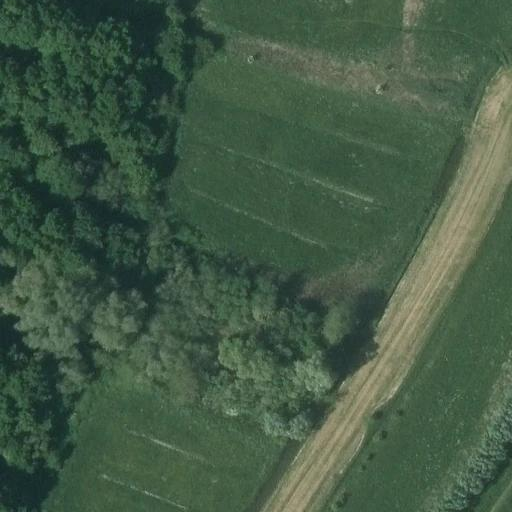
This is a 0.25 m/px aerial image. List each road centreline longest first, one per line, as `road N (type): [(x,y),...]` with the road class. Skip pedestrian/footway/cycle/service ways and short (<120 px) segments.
road 1 (track): [(284,511),(408,325),(511,111)]
road 2 (track): [(511,70),(482,39),(388,27),(280,38),(188,7),(124,0)]
